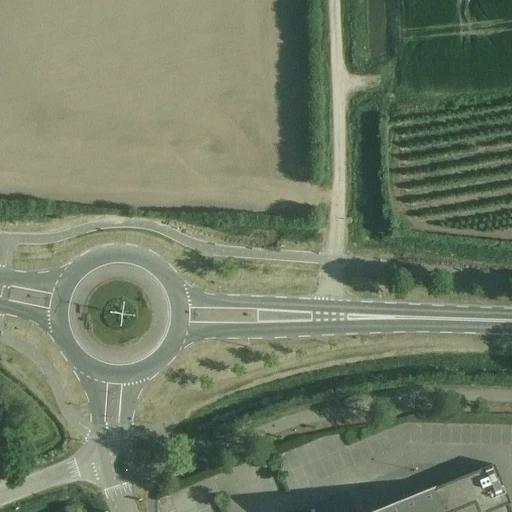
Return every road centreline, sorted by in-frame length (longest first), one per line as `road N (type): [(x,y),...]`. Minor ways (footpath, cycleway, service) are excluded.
road 1 (secondary): [(181,331),(511,326)]
road 2 (unclassified): [(332,308),(333,0)]
road 3 (secondary): [(511,319),(332,308)]
road 4 (secondary): [(332,308),(182,304)]
road 5 (secondary): [(182,304),(166,271),(134,254),(97,258),(70,282)]
road 6 (unclassified): [(0,498),(115,461)]
